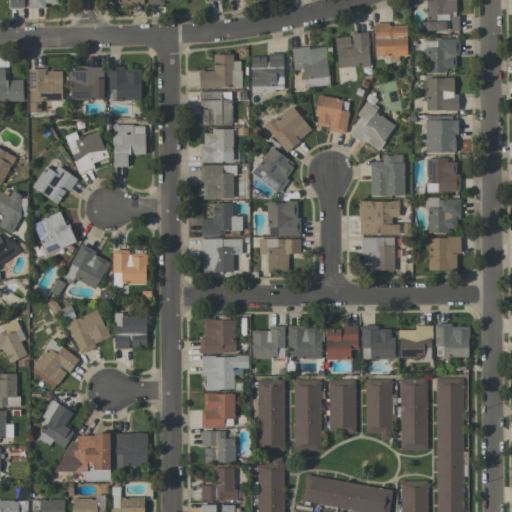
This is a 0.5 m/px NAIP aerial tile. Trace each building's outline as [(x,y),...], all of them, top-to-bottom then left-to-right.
[(23,0),(8,0),(9,8),(23,8),(23,0)] [(27,0),(28,8),(45,8),(45,4),(57,4),(56,0),(27,0)] [(424,0),(425,32),(459,31),(458,17),(455,17),(455,0),(424,0)] [(406,56),(406,24),(374,25),(374,57),(406,56)] [(369,66),(368,35),(335,36),(336,67),(369,66)] [(425,73),(447,73),(447,69),(455,68),(455,56),(459,56),(458,38),(436,39),(436,47),(424,48),(425,73)] [(329,85),(325,46),(291,49),(293,70),(302,69),(304,87),(329,85)] [(250,57),(250,92),(283,92),(282,53),(267,53),(267,56),(250,57)] [(199,71),(199,88),(240,88),(241,61),(232,61),(232,54),(213,54),(213,71),(199,71)] [(0,68),(0,102),(22,102),(22,79),(4,79),(4,68),(0,68)] [(103,68),(68,69),(69,99),(103,99),(103,68)] [(140,100),(140,68),(107,68),(108,101),(140,100)] [(61,70),(28,70),(28,112),(39,112),(40,100),(61,101),(61,70)] [(457,111),(457,94),(453,94),(453,78),(425,78),(425,111),(457,111)] [(200,125),(232,124),(231,91),(199,92),(200,125)] [(341,99),(317,96),(314,126),(327,127),(326,131),(345,133),(347,112),(340,111),(341,99)] [(395,124),(364,103),(356,116),(359,118),(349,133),(376,151),(395,124)] [(263,125),(285,152),(311,131),(291,106),(274,119),(273,117),(263,125)] [(425,117),(425,153),(456,152),(455,116),(425,117)] [(144,155),(144,125),(111,125),(112,167),(127,167),(127,155),(144,155)] [(232,130),(201,131),(201,163),(232,162),(232,130)] [(107,158),(97,131),(78,139),(75,132),(64,136),(78,174),(93,168),(92,163),(107,158)] [(0,185),(18,151),(0,142),(0,137),(1,136),(0,135),(0,185)] [(251,175),(278,192),(295,165),(268,148),(251,175)] [(370,196),(404,195),(402,155),(381,156),(382,162),(369,162),(370,196)] [(425,192),(459,192),(459,174),(455,174),(455,160),(426,159),(425,192)] [(201,165),(201,198),(233,199),(233,166),(201,165)] [(57,205),(75,178),(57,166),(53,172),(45,166),(31,187),(57,205)] [(22,216),(29,200),(11,192),(9,196),(0,191),(0,213),(3,215),(0,222),(0,227),(12,233),(20,215),(22,216)] [(459,198),(425,199),(426,232),(455,231),(455,220),(460,220),(459,198)] [(298,235),(298,201),(266,202),(267,236),(298,235)] [(398,234),(398,224),(390,224),(390,217),(398,216),(398,201),(358,202),(359,235),(398,234)] [(200,236),(224,236),(224,231),(241,231),(241,217),(232,217),(232,203),(212,203),(212,219),(200,220),(200,236)] [(43,254),(75,244),(70,226),(65,228),(60,213),(33,222),(43,254)] [(0,262),(19,252),(8,234),(0,239),(0,262)] [(393,270),(393,237),(362,238),(362,271),(393,270)] [(428,272),(455,271),(455,254),(460,254),(459,237),(427,238),(428,272)] [(241,239),(200,239),(200,272),(232,273),(232,255),(240,255),(241,239)] [(267,272),(288,272),(287,254),(299,254),(299,239),(260,239),(260,254),(266,253),(267,272)] [(95,290),(109,261),(79,246),(64,274),(95,290)] [(145,254),(127,254),(127,250),(111,250),(112,285),(146,285),(145,254)] [(109,340),(98,310),(66,321),(77,352),(109,340)] [(146,315),(113,314),(112,349),(129,349),(129,346),(145,346),(146,315)] [(234,319),(203,320),(203,337),(199,337),(199,354),(234,353),(234,319)] [(26,356),(20,341),(24,339),(16,320),(2,326),(4,330),(0,331),(0,349),(2,348),(8,363),(26,356)] [(398,358),(430,358),(431,326),(414,325),(414,330),(398,330),(398,358)] [(468,326),(434,325),(434,357),(467,358),(468,326)] [(283,326),(268,326),(268,330),(251,331),(251,359),(284,358),(283,326)] [(350,360),(350,349),(356,349),(357,326),(342,326),(342,329),(325,329),(324,359),(350,360)] [(392,359),(392,329),(378,329),(378,326),(361,326),(360,359),(392,359)] [(320,358),(321,327),(287,327),(287,358),(320,358)] [(30,370),(55,389),(77,359),(52,340),(30,370)] [(247,356),(202,356),(203,390),(233,390),(233,369),(247,368),(247,356)] [(17,374),(0,373),(0,406),(16,406),(17,374)] [(327,433),(354,434),(355,380),(328,379),(327,433)] [(392,380),(365,379),(364,434),(391,434),(392,380)] [(426,449),(427,379),(400,379),(399,449),(426,449)] [(284,451),(283,380),(256,380),(257,451),(284,451)] [(293,380),(293,451),(320,451),(319,380),(293,380)] [(202,427),(233,427),(233,394),(202,393),(202,427)] [(72,413),(51,400),(38,421),(45,425),(37,439),(48,447),(51,441),(63,448),(73,432),(64,426),(72,413)] [(0,437),(12,437),(12,424),(4,424),(4,410),(0,410),(0,437)] [(224,431),(200,431),(201,447),(203,447),(204,463),(234,463),(234,438),(224,438),(224,431)] [(146,433),(113,434),(114,466),(146,466),(146,433)] [(84,481),(109,481),(109,434),(76,434),(76,443),(68,443),(68,471),(84,471),(84,481)] [(282,511),(282,457),(271,458),(271,463),(256,463),(256,511),(282,511)] [(200,486),(200,501),(238,500),(238,489),(233,489),(233,468),(212,468),(213,486),(200,486)] [(301,502),(362,511),(388,511),(392,490),(305,475),(301,502)] [(400,511),(426,511),(426,481),(400,481),(400,511)] [(143,511),(143,497),(119,498),(119,491),(110,491),(110,511),(143,511)] [(70,498),(70,511),(103,511),(104,497),(70,498)] [(63,511),(64,499),(31,499),(30,511),(63,511)] [(26,511),(27,501),(0,500),(0,511),(26,511)]
